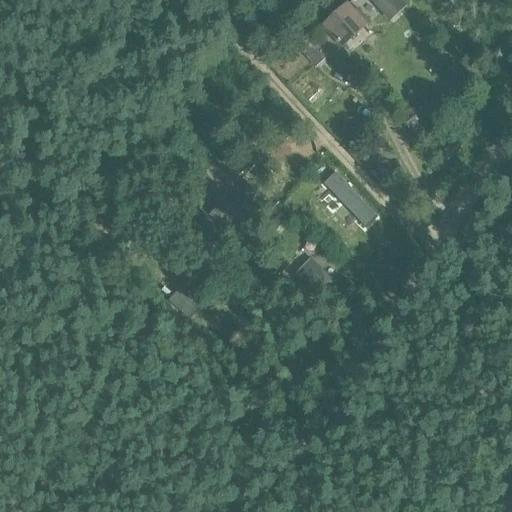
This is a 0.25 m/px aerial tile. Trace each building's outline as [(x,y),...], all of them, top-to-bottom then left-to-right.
[(408,8),(400,0),(369,0),(390,23),(408,8)] [(343,48),(371,23),(359,9),(356,12),(348,3),(323,26),(343,48)] [(364,29),(347,45),(350,49),(368,33),(364,29)] [(325,59),(309,41),(299,50),(315,68),(325,59)] [(409,130),(444,103),(437,94),(403,121),(409,130)] [(444,103),(409,130),(415,138),(450,111),(444,103)] [(293,144),(283,150),(293,167),(303,162),(293,144)] [(338,200),(329,193),(334,188),(324,178),(296,208),(306,218),(314,209),(323,217),(338,200)] [(264,198),(244,180),(231,194),(230,191),(209,214),(233,233),(264,198)] [(318,285),(338,266),(302,230),(283,249),(318,285)]
